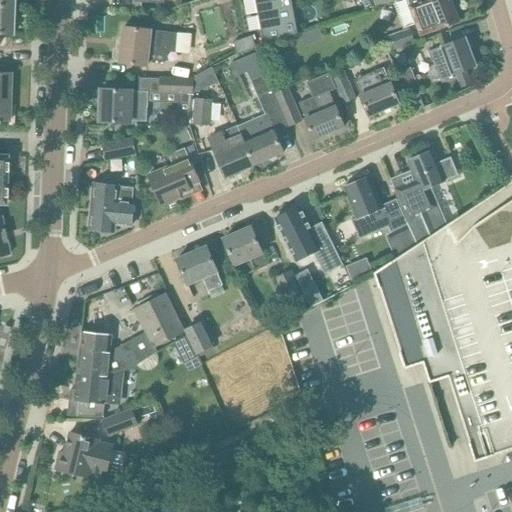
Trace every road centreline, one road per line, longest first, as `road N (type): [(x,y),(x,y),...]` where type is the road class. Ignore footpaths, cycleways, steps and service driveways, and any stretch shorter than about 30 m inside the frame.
road 1 (residential): [(511,83),(301,178),(50,276)]
road 2 (unclassified): [(50,276),(61,0)]
road 3 (unclassified): [(0,487),(50,276)]
